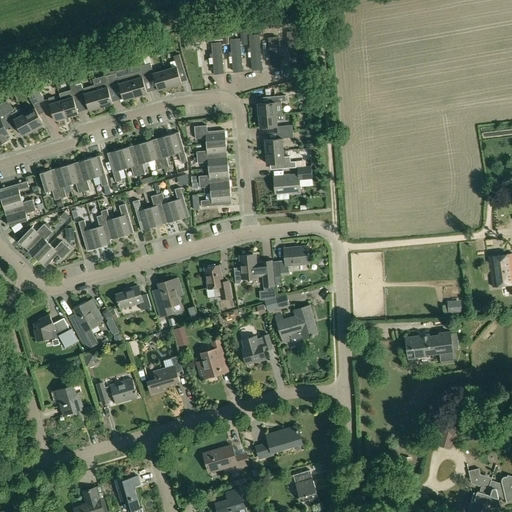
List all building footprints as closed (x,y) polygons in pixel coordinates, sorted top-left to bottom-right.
[(259,23),(239,24),(240,31),(259,29),(259,23)] [(301,67),(298,33),(287,34),(289,68),(301,67)] [(251,71),(261,70),(259,35),(249,36),(251,71)] [(271,69),(280,69),(278,37),(269,38),(271,69)] [(233,73),(243,72),(241,40),(230,41),(233,73)] [(211,45),(213,74),(224,74),(222,44),(211,45)] [(172,68),(165,70),(170,87),(182,83),(181,82),(178,71),(184,69),(179,54),(174,56),(175,61),(177,66),(172,68)] [(150,63),(145,65),(149,79),(154,78),(158,90),(170,87),(165,70),(153,74),(150,63)] [(140,70),(128,74),(135,97),(147,94),(143,81),(149,79),(145,65),(139,66),(140,70)] [(116,73),(110,75),(114,89),(120,87),(123,101),(135,97),(128,74),(117,78),(116,73)] [(106,82),(94,85),(101,107),(112,104),(108,90),(114,89),(110,75),(105,76),(106,82)] [(71,90),(59,93),(61,101),(66,118),(78,114),(74,101),(80,99),(75,85),(74,81),(69,83),(71,90)] [(81,83),(75,85),(80,99),(85,97),(89,111),(101,107),(94,85),(83,89),(81,83)] [(38,87),(33,90),(34,92),(40,103),(45,100),(38,87)] [(34,92),(28,95),(34,106),(40,103),(34,92)] [(54,96),(48,98),(49,104),(54,121),(66,118),(61,101),(56,102),(54,96)] [(258,105),(256,105),(257,116),(259,116),(274,115),(282,114),(282,107),(281,101),(286,101),(286,96),(272,97),(273,103),(258,104),(258,105)] [(4,103),(0,105),(0,106),(9,124),(15,122),(17,127),(22,135),(24,134),(25,136),(34,132),(24,114),(22,109),(14,113),(9,105),(4,103)] [(0,144),(10,139),(4,127),(9,124),(0,106),(0,144)] [(35,108),(24,114),(34,132),(42,127),(41,125),(43,124),(38,115),(35,108)] [(274,115),(259,116),(260,128),(275,127),(274,115)] [(207,126),(194,127),(195,139),(206,138),(206,144),(226,143),(225,130),(207,132),(207,126)] [(278,139),(265,140),(266,152),(282,151),(280,138),(293,137),(293,131),(277,133),(278,139)] [(179,132),(167,136),(172,155),(178,153),(181,163),(187,161),(184,151),(179,132)] [(167,136),(155,139),(163,168),(169,167),(166,156),(172,155),(167,136)] [(155,139),(143,143),(148,162),(155,160),(158,170),(163,168),(155,139)] [(143,143),(131,146),(140,175),(145,174),(142,163),(148,162),(143,143)] [(207,151),(196,152),(197,158),(227,155),(226,143),(206,144),(207,151)] [(131,146),(119,150),(125,169),(131,167),(134,177),(140,175),(131,146)] [(119,150),(107,154),(113,172),(116,182),(122,181),(119,171),(125,169),(119,150)] [(282,151),(266,152),(267,164),(281,163),(282,169),(296,168),(296,162),(290,162),(290,157),(282,157),(282,151)] [(227,155),(197,158),(197,164),(208,163),(208,169),(228,167),(227,155)] [(99,156),(87,159),(93,178),(99,176),(102,186),(108,185),(105,175),(99,156)] [(87,159),(76,163),(84,192),(90,190),(87,180),(93,178),(87,159)] [(76,163),(64,166),(69,185),(75,183),(78,193),(84,192),(76,163)] [(64,166),(52,170),(60,199),(66,197),(63,187),(69,185),(64,166)] [(209,176),(199,176),(199,182),(229,180),(228,167),(208,169),(209,176)] [(298,175),(274,177),(275,194),(290,193),(290,194),(301,193),(299,180),(312,179),(311,167),(298,168),(298,175)] [(52,170),(40,173),(45,192),(52,190),(55,200),(60,199),(52,170)] [(229,180),(199,182),(200,188),(210,187),(211,194),(230,192),(229,180)] [(17,184),(0,189),(0,196),(2,202),(20,196),(19,190),(29,187),(27,181),(17,184)] [(178,200),(172,202),(177,220),(189,217),(184,198),(181,188),(175,190),(178,200)] [(211,200),(201,201),(201,207),(212,206),(231,204),(230,192),(211,194),(211,200)] [(162,193),(157,195),(165,224),(177,220),(172,202),(165,203),(162,193)] [(154,207),(148,208),(153,227),(165,224),(157,195),(151,197),(154,207)] [(20,196),(2,202),(5,214),(34,205),(32,200),(22,203),(20,196)] [(139,200),(133,202),(136,212),(141,231),(153,227),(148,208),(142,210),(139,200)] [(122,216),(116,218),(121,236),(134,233),(128,214),(125,204),(119,206),(122,216)] [(34,205),(5,214),(9,226),(27,220),(26,214),(36,211),(34,205)] [(107,209),(101,211),(102,215),(109,240),(121,236),(116,218),(110,219),(107,209)] [(65,211),(61,215),(66,220),(70,217),(65,211)] [(100,227),(93,228),(99,248),(110,244),(109,240),(102,215),(97,217),(98,223),(100,227)] [(84,220),(78,222),(81,232),(87,251),(99,248),(93,228),(87,230),(84,220)] [(31,228),(18,241),(27,250),(47,230),(43,226),(36,233),(31,228)] [(47,230),(27,250),(36,259),(49,246),(45,241),(52,234),(47,230)] [(49,246),(36,259),(45,268),(56,256),(60,261),(69,252),(60,243),(53,250),(49,246)] [(285,261),(279,261),(281,274),(289,273),(289,266),(310,264),(308,246),(284,249),(285,261)] [(511,253),(488,257),(493,287),(509,284),(511,293),(511,253)] [(240,268),(234,268),(235,284),(239,283),(241,280),(242,279),(257,278),(257,277),(263,276),(264,287),(265,287),(266,296),(274,295),(272,261),(261,261),(262,263),(256,263),(255,257),(240,258),(240,268)] [(219,266),(204,269),(208,290),(214,289),(223,287),(222,283),(219,266)] [(162,299),(155,301),(160,318),(172,314),(169,306),(178,303),(178,304),(179,304),(175,292),(181,290),(178,279),(158,285),(162,299)] [(223,287),(214,289),(216,297),(221,296),(221,300),(232,298),(228,282),(222,283),(223,287)] [(129,291),(116,295),(120,309),(139,303),(143,302),(141,296),(138,286),(129,289),(129,291)] [(143,302),(139,303),(141,311),(151,308),(147,294),(141,296),(143,302)] [(277,297),(266,300),(269,310),(280,307),(277,297)] [(73,308),(72,308),(73,310),(80,324),(74,327),(81,342),(85,350),(97,344),(93,336),(89,330),(99,325),(97,322),(101,320),(97,311),(92,301),(91,299),(84,302),(73,308)] [(460,301),(448,302),(449,313),(461,312),(460,301)] [(282,314),(276,316),(283,342),(290,340),(288,335),(291,334),(293,339),(303,336),(303,338),(311,336),(312,336),(314,336),(314,335),(318,334),(310,305),(295,310),(297,316),(284,320),(282,314)] [(104,310),(103,312),(106,318),(109,319),(112,317),(108,308),(104,310)] [(115,309),(111,311),(115,319),(119,317),(115,309)] [(35,332),(34,332),(35,338),(36,338),(37,341),(44,339),(44,340),(51,339),(51,338),(59,336),(65,348),(66,348),(77,342),(78,342),(71,329),(70,330),(64,319),(53,324),(49,315),(38,320),(39,321),(34,324),(35,329),(34,329),(35,332)] [(177,337),(187,334),(184,326),(174,328),(177,337)] [(428,335),(406,338),(409,359),(429,356),(429,354),(439,353),(440,363),(454,362),(453,351),(452,349),(458,348),(456,333),(450,334),(450,332),(440,334),(429,336),(428,335)] [(120,333),(115,336),(119,343),(124,341),(120,333)] [(243,348),(241,349),(245,364),(246,364),(257,361),(257,362),(266,359),(264,350),(273,348),(269,334),(261,337),(261,338),(258,339),(257,336),(241,341),(243,348)] [(204,361),(198,363),(202,378),(223,372),(219,361),(225,359),(219,340),(212,342),(214,350),(202,353),(204,361)] [(95,352),(83,355),(86,367),(94,365),(93,360),(97,359),(95,352)] [(155,379),(148,381),(152,393),(163,390),(161,385),(178,380),(176,372),(183,370),(179,356),(171,358),(173,365),(153,371),(155,379)] [(103,382),(97,384),(103,404),(106,403),(109,402),(108,398),(107,394),(114,392),(117,403),(138,397),(132,378),(111,384),(111,385),(105,387),(103,382)] [(73,385),(55,390),(59,405),(61,404),(65,415),(83,409),(78,393),(75,393),(73,385)] [(444,420),(440,435),(454,439),(458,424),(444,420)] [(269,443),(256,446),(260,458),(272,455),(272,452),(302,443),(297,426),(267,435),(269,443)] [(231,445),(204,453),(209,470),(223,466),(224,468),(236,464),(238,469),(250,466),(246,453),(234,456),(231,445)] [(473,499),(468,511),(475,511),(500,506),(499,500),(506,498),(506,501),(511,499),(511,477),(507,476),(506,476),(504,476),(503,477),(502,479),(501,481),(502,483),(491,480),(492,477),(480,474),(479,468),(469,471),(471,482),(472,483),(473,484),(481,486),(480,492),(478,491),(477,492),(475,500),(473,499)] [(310,470),(293,475),(301,501),(309,499),(311,505),(320,502),(310,470)] [(123,478),(115,480),(122,501),(126,500),(129,511),(131,511),(143,511),(142,508),(140,508),(134,486),(141,484),(138,475),(123,480),(123,478)] [(87,504),(74,507),(75,511),(109,511),(110,511),(106,497),(100,499),(96,487),(84,491),(87,504)] [(228,498),(216,502),(218,511),(240,511),(240,509),(245,507),(239,488),(226,491),(228,498)]
